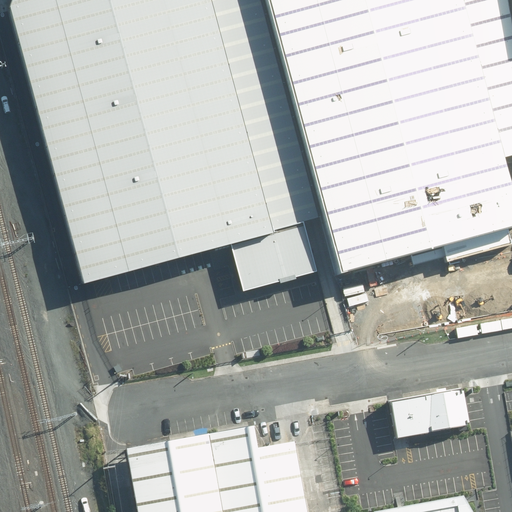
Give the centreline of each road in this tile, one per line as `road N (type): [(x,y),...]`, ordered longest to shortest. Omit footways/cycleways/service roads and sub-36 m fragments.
road 1 (unknown): [(242,0),(353,379),(368,465),(415,464),(480,448)]
road 2 (unknown): [(112,407),(88,349),(3,0)]
road 3 (unclassified): [(130,421),(511,350)]
road 4 (unknown): [(511,123),(494,105),(406,65),(378,0)]
road 5 (unknown): [(215,324),(194,268),(102,287)]
road 6 (unknown): [(295,390),(317,511)]
